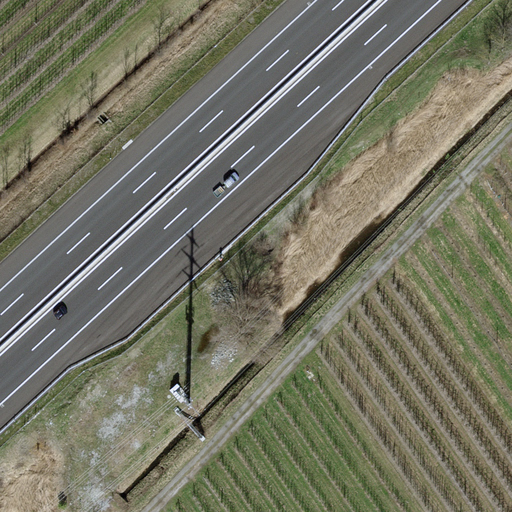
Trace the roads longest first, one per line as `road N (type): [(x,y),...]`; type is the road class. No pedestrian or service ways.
road 1 (motorway): [(0,379),(413,0)]
road 2 (track): [(511,131),(148,511)]
road 3 (motorway): [(342,0),(0,314)]
